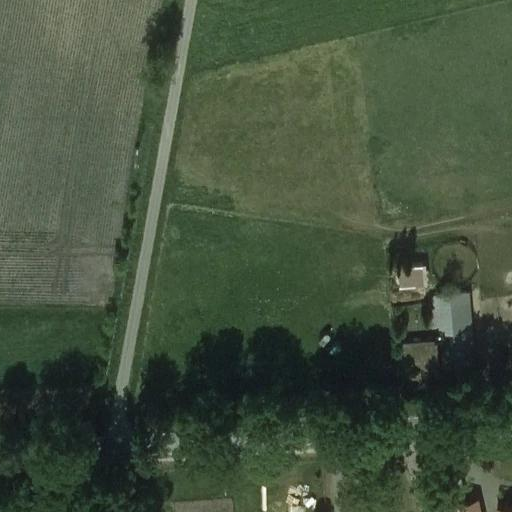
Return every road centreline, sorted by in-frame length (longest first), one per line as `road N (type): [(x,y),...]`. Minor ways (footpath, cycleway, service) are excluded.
road 1 (unclassified): [(191,0),(111,450)]
road 2 (tertiary): [(111,450),(511,424)]
